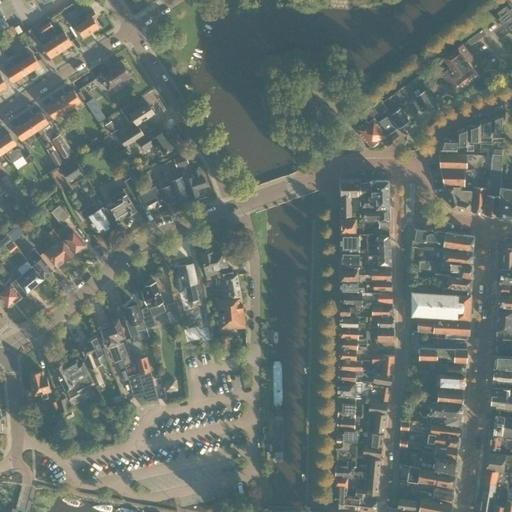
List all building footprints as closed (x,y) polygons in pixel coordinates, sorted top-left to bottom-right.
[(510,32),(511,31),(511,7),(508,3),(495,14),(510,32)] [(71,12),(68,7),(63,11),(66,16),(71,12)] [(0,30),(8,26),(0,11),(0,30)] [(76,26),(84,38),(100,28),(94,19),(98,17),(94,11),(87,15),(85,11),(77,16),(82,23),(76,26)] [(42,22),(45,25),(61,52),(73,45),(64,31),(57,36),(53,29),(53,28),(50,23),(52,21),(50,17),(42,22)] [(15,28),(18,34),(23,31),(19,25),(15,28)] [(51,58),(61,52),(45,25),(40,28),(44,34),(46,33),(49,36),(51,39),(42,45),(51,58)] [(25,33),(32,43),(38,39),(31,29),(25,33)] [(467,41),(470,46),(486,34),(483,30),(467,41)] [(19,36),(25,47),(30,43),(24,33),(19,36)] [(448,84),(452,80),(459,90),(483,72),(463,44),(443,58),(450,67),(441,74),(448,84)] [(26,59),(20,63),(27,74),(40,65),(33,54),(31,56),(27,51),(23,54),(26,59)] [(13,83),(27,74),(20,63),(13,67),(10,62),(6,65),(9,70),(6,72),(13,83)] [(125,77),(130,73),(123,63),(106,74),(105,71),(98,75),(107,89),(125,78),(125,77)] [(0,91),(8,87),(1,75),(0,75),(0,91)] [(421,93),(416,96),(424,111),(433,105),(429,99),(432,97),(427,88),(424,81),(417,86),(421,93)] [(416,96),(410,99),(407,93),(408,92),(404,86),(397,91),(400,97),(402,97),(406,103),(407,102),(416,116),(424,111),(416,96)] [(74,91),(60,100),(68,111),(70,109),(73,114),(77,111),(74,107),(81,102),(74,91)] [(395,93),(382,102),(385,106),(390,103),(396,111),(391,115),(399,128),(409,121),(402,111),(406,109),(395,93)] [(93,99),(86,103),(98,121),(105,117),(93,99)] [(374,146),(377,143),(378,141),(387,135),(377,122),(375,118),(382,113),(387,109),(385,106),(382,102),(380,99),(361,114),(352,124),(371,146),(372,145),(374,146)] [(65,112),(68,111),(60,100),(47,109),(54,120),(61,115),(65,120),(69,117),(65,112)] [(133,119),(137,125),(155,114),(148,103),(141,107),(137,100),(121,110),(129,122),(133,119)] [(377,122),(387,135),(388,136),(395,131),(394,129),(397,127),(388,115),(389,113),(387,109),(382,113),(385,117),(377,122)] [(42,112),(28,121),(36,132),(38,131),(41,136),(45,133),(42,128),(49,123),(42,112)] [(492,120),(492,132),(503,132),(504,113),(503,114),(503,116),(500,116),(500,115),(492,118),(492,120)] [(481,124),(480,136),(481,136),(492,137),(492,132),(492,120),(488,120),(488,119),(480,122),(480,124),(481,124)] [(36,132),(28,121),(15,130),(22,141),(29,137),(32,141),(36,138),(33,134),(36,132)] [(117,130),(111,121),(105,125),(111,134),(117,130)] [(469,128),(469,140),(474,141),(475,141),(480,141),(481,136),(480,136),(481,124),(480,124),(477,124),(476,123),(476,124),(473,125),(469,126),(469,128)] [(156,158),(156,159),(175,147),(168,135),(166,136),(160,125),(138,139),(142,145),(141,146),(145,152),(145,151),(152,146),(159,156),(156,158)] [(120,138),(125,147),(144,135),(138,126),(120,138)] [(456,137),(456,139),(457,139),(456,145),(457,145),(467,145),(469,145),(469,140),(469,128),(465,128),(457,131),(456,137)] [(9,133),(0,139),(0,148),(3,154),(6,152),(13,163),(23,156),(18,148),(14,151),(12,148),(17,145),(9,133)] [(61,134),(52,140),(64,158),(71,154),(73,152),(61,134)] [(443,138),(439,151),(457,151),(457,149),(457,145),(456,145),(457,139),(456,139),(448,139),(443,138)] [(174,158),(178,169),(189,165),(186,154),(174,158)] [(439,154),(440,167),(482,167),(483,155),(439,154)] [(493,154),(490,179),(490,182),(500,184),(502,163),(502,155),(493,154)] [(59,156),(52,160),(56,166),(62,163),(59,156)] [(82,174),(75,163),(76,162),(73,157),(59,166),(69,182),(82,174)] [(502,163),(500,184),(500,186),(498,217),(504,218),(509,219),(510,219),(511,219),(511,188),(503,187),(505,163),(502,163)] [(190,168),(194,176),(184,180),(190,198),(200,194),(198,189),(207,186),(199,164),(190,168)] [(173,180),(169,168),(163,171),(168,184),(170,183),(176,201),(189,196),(182,177),(173,180)] [(441,168),(445,187),(467,187),(467,186),(473,186),(474,174),(474,169),(441,168)] [(147,172),(151,181),(156,178),(151,170),(147,172)] [(473,186),(472,191),(470,208),(472,208),(472,212),(485,215),(487,188),(477,187),(478,180),(477,180),(478,175),(474,174),(473,186)] [(11,182),(6,175),(1,179),(6,185),(11,182)] [(164,202),(160,195),(157,190),(155,186),(142,194),(138,187),(137,188),(131,177),(124,181),(128,187),(127,188),(130,193),(132,193),(134,197),(138,195),(147,210),(156,205),(156,206),(157,206),(159,207),(162,205),(163,203),(164,202)] [(500,186),(500,184),(490,182),(490,179),(488,179),(487,188),(485,215),(498,217),(500,186)] [(341,181),(341,196),(351,196),(351,197),(352,197),(360,197),(360,181),(354,181),(349,181),(341,181)] [(376,195),(389,195),(388,181),(377,181),(371,181),(371,183),(361,183),(361,187),(361,195),(371,195),(376,195)] [(157,190),(160,195),(164,194),(167,204),(176,201),(170,183),(168,184),(168,186),(159,189),(157,190)] [(470,212),(470,208),(472,191),(467,190),(467,187),(445,187),(452,208),(470,212)] [(121,201),(114,188),(107,192),(113,203),(107,207),(108,208),(107,208),(115,222),(117,221),(117,222),(123,218),(123,217),(126,215),(119,203),(121,201)] [(121,201),(119,203),(126,215),(127,214),(127,215),(128,214),(131,216),(135,214),(135,210),(136,210),(127,195),(130,193),(127,188),(124,190),(123,189),(117,192),(115,188),(114,188),(121,201)] [(376,207),(376,208),(389,208),(389,195),(376,195),(371,195),(361,195),(360,200),(360,207),(376,207)] [(351,197),(351,196),(341,196),(341,216),(352,217),(352,197),(351,197)] [(108,213),(104,207),(98,211),(92,202),(79,211),(84,219),(88,217),(96,230),(101,231),(106,228),(107,229),(111,227),(110,225),(113,223),(107,214),(108,213)] [(52,212),(61,223),(69,217),(60,206),(52,212)] [(390,234),(389,208),(376,208),(376,207),(360,207),(360,220),(379,220),(379,227),(375,227),(375,234),(390,234)] [(355,234),(355,219),(341,219),(341,234),(355,234)] [(81,247),(84,245),(68,224),(65,227),(66,229),(65,230),(69,235),(65,238),(76,252),(77,251),(79,251),(81,249),(81,247)] [(45,251),(56,264),(57,266),(64,260),(65,261),(73,254),(68,249),(69,248),(65,244),(49,225),(44,229),(55,243),(45,251)] [(18,227),(14,231),(19,237),(23,233),(18,227)] [(423,245),(424,245),(424,242),(425,230),(415,229),(413,241),(412,245),(422,246),(423,245)] [(444,232),(427,230),(427,231),(425,230),(424,245),(432,246),(442,248),(442,244),(444,236),(444,232)] [(456,234),(444,232),(442,246),(459,249),(469,250),(473,250),(473,244),(474,236),(456,234)] [(0,239),(0,247),(10,239),(6,234),(0,239)] [(367,234),(355,234),(341,234),(341,250),(359,251),(359,250),(367,250),(367,246),(367,242),(367,234)] [(390,245),(390,234),(375,234),(367,234),(367,242),(372,242),(372,239),(376,239),(377,245),(390,245)] [(367,253),(373,253),(373,250),(377,250),(377,256),(391,255),(390,245),(377,245),(367,246),(367,250),(367,253)] [(511,245),(502,245),(502,268),(511,268),(511,245)] [(33,266),(34,265),(44,278),(53,271),(34,248),(30,251),(33,256),(28,260),(33,266)] [(442,262),(467,264),(472,265),(473,252),(444,249),(443,257),(442,262)] [(227,266),(227,264),(224,251),(213,254),(212,251),(210,251),(209,251),(205,252),(205,253),(202,253),(204,262),(203,262),(203,264),(206,277),(217,274),(218,277),(233,273),(232,268),(226,269),(225,267),(227,266)] [(359,252),(341,252),(341,268),(359,268),(359,266),(361,266),(361,262),(359,261),(359,252)] [(368,269),(372,269),(374,269),(374,261),(377,261),(377,266),(391,266),(391,255),(377,256),(368,256),(368,269)] [(418,271),(435,274),(472,277),(472,265),(467,264),(442,262),(429,261),(419,260),(418,271)] [(193,264),(186,264),(179,266),(183,285),(191,283),(194,296),(200,295),(193,264)] [(12,275),(17,280),(28,293),(44,280),(33,267),(23,275),(18,269),(12,275)] [(511,268),(502,268),(501,268),(500,282),(511,282),(511,268)] [(358,269),(341,269),(341,281),(358,280),(365,280),(365,275),(358,275),(358,269)] [(392,281),(391,269),(374,269),(372,269),(372,281),(373,281),(392,281)] [(220,277),(224,299),(241,296),(237,274),(233,274),(233,273),(218,277),(218,278),(220,277)] [(472,278),(472,277),(435,274),(433,285),(438,286),(471,289),(472,278)] [(15,302),(22,296),(11,284),(7,287),(0,279),(0,296),(9,307),(9,306),(10,307),(13,304),(12,304),(15,302)] [(341,281),(341,292),(362,293),(364,293),(365,288),(358,288),(358,280),(341,281)] [(146,285),(148,290),(143,292),(144,296),(143,296),(143,299),(146,302),(146,301),(148,307),(142,309),(144,319),(146,328),(146,329),(156,325),(152,314),(165,309),(165,311),(166,311),(162,302),(163,301),(160,293),(156,281),(154,282),(153,281),(148,283),(148,284),(146,285)] [(392,290),(392,281),(373,281),(373,290),(392,290)] [(511,282),(500,282),(499,295),(511,295),(511,282)] [(457,318),(459,318),(470,319),(470,318),(471,295),(471,291),(451,289),(452,287),(438,286),(433,285),(426,284),(412,284),(411,315),(429,316),(431,316),(457,318)] [(372,304),(393,303),(392,293),(364,293),(362,293),(341,292),(340,305),(359,305),(372,304)] [(511,295),(499,295),(498,306),(511,307),(511,295)] [(245,327),(241,297),(242,297),(241,296),(224,299),(219,300),(218,300),(218,309),(227,308),(227,313),(218,314),(220,328),(229,328),(229,325),(238,325),(238,327),(245,327)] [(284,298),(274,298),(273,352),(283,352),(284,298)] [(137,331),(146,328),(144,319),(142,320),(137,304),(136,304),(132,301),(126,307),(123,308),(131,335),(137,333),(137,331)] [(170,312),(174,322),(179,320),(174,302),(167,305),(170,312)] [(340,305),(340,316),(359,316),(359,310),(359,305),(340,305)] [(372,311),(359,310),(359,316),(361,316),(367,317),(378,317),(393,317),(393,305),(372,305),(372,311)] [(511,310),(498,309),(497,331),(511,332),(511,310)] [(361,316),(359,316),(340,316),(340,327),(358,328),(358,322),(361,322),(367,322),(367,317),(361,316)] [(431,316),(429,316),(429,318),(418,317),(417,318),(417,331),(421,331),(433,332),(436,333),(436,335),(436,338),(440,338),(443,338),(447,338),(468,340),(468,334),(469,321),(459,320),(459,318),(457,318),(431,316)] [(372,323),(378,323),(378,328),(394,328),(393,317),(378,317),(367,317),(367,322),(367,328),(371,328),(372,323)] [(120,344),(119,339),(124,337),(123,332),(124,332),(122,327),(121,328),(118,319),(109,322),(110,326),(122,358),(128,356),(123,343),(120,344)] [(118,362),(123,360),(122,358),(110,326),(102,328),(108,346),(114,344),(115,347),(113,348),(118,362)] [(358,335),(358,328),(340,327),(340,338),(362,339),(362,335),(358,335)] [(208,328),(200,330),(201,339),(202,342),(211,340),(208,328)] [(394,328),(378,328),(371,328),(371,334),(377,334),(377,340),(394,341),(394,328)] [(185,334),(187,342),(201,339),(200,330),(185,334)] [(230,350),(229,334),(220,335),(222,350),(230,350)] [(97,357),(102,355),(95,339),(94,339),(93,338),(90,340),(89,341),(87,342),(88,344),(81,347),(85,358),(86,358),(90,369),(100,364),(97,357)] [(340,338),(339,349),(357,349),(357,343),(367,343),(367,339),(362,339),(340,338)] [(511,342),(496,341),(495,354),(511,355),(511,342)] [(429,360),(447,361),(466,362),(467,350),(455,350),(455,349),(419,348),(419,360),(429,360)] [(362,349),(357,349),(339,349),(339,360),(356,360),(356,353),(362,353),(362,349)] [(372,363),(382,364),(383,355),(373,354),(372,363)] [(383,355),(382,364),(381,373),(392,374),(394,355),(383,355)] [(511,368),(511,355),(495,355),(494,367),(511,368)] [(148,401),(158,398),(147,357),(135,360),(139,374),(145,394),(148,401)] [(273,358),(272,408),(282,408),(283,358),(273,358)] [(78,392),(95,383),(94,382),(83,362),(80,363),(77,359),(65,366),(64,364),(61,365),(60,363),(55,365),(56,368),(54,369),(70,398),(79,393),(78,392)] [(339,370),(361,371),(362,367),(356,367),(356,360),(339,360),(339,370)] [(428,374),(431,374),(464,375),(466,362),(447,361),(447,371),(431,371),(429,370),(429,371),(428,374)] [(493,381),(511,383),(511,370),(494,369),(493,381)] [(339,370),(338,381),(355,382),(355,375),(361,375),(361,371),(339,370)] [(435,380),(435,386),(463,388),(464,375),(431,374),(428,374),(429,371),(420,370),(420,376),(418,376),(418,378),(435,380)] [(47,392),(51,390),(47,376),(44,377),(43,371),(29,375),(35,395),(42,393),(43,399),(49,397),(47,392)] [(391,386),(392,374),(381,373),(373,373),(372,384),(391,386)] [(102,383),(98,374),(92,376),(94,382),(95,383),(96,386),(102,383)] [(128,376),(134,397),(145,394),(139,374),(128,376)] [(166,382),(167,390),(176,389),(175,380),(166,382)] [(108,384),(110,390),(120,387),(118,381),(108,384)] [(355,382),(338,381),(338,396),(358,398),(361,398),(362,382),(355,382)] [(425,401),(430,401),(462,403),(463,389),(438,388),(437,398),(432,398),(430,395),(419,394),(419,400),(425,401)] [(511,413),(511,389),(492,388),(490,411),(511,413)] [(66,399),(58,401),(61,412),(69,410),(66,399)] [(338,407),(337,416),(355,416),(355,400),(338,399),(338,407)] [(368,412),(376,413),(386,414),(388,404),(381,403),(370,401),(368,412)] [(432,418),(436,419),(444,419),(444,415),(461,416),(462,403),(430,401),(430,406),(429,413),(427,415),(426,418),(421,417),(421,423),(428,424),(429,422),(431,422),(432,418)] [(71,410),(62,415),(63,421),(74,416),(71,410)] [(384,432),(386,414),(376,413),(374,431),(384,432)] [(282,414),(272,414),(271,466),(281,466),(282,414)] [(461,416),(444,415),(444,419),(436,419),(436,425),(443,425),(460,427),(461,416)] [(502,435),(507,435),(511,436),(511,416),(505,416),(504,416),(497,415),(494,433),(502,434),(502,435)] [(337,416),(337,429),(354,429),(354,417),(337,416)] [(401,423),(400,430),(408,431),(409,423),(401,423)] [(428,424),(421,423),(421,427),(430,428),(429,434),(459,437),(460,427),(443,425),(436,425),(428,424)] [(357,441),(357,430),(337,429),(336,449),(338,449),(338,452),(339,452),(341,454),(343,454),(345,452),(347,452),(347,449),(348,449),(348,443),(350,444),(350,441),(357,441)] [(367,444),(367,445),(382,447),(383,435),(372,433),(371,435),(369,435),(367,444)] [(511,439),(506,439),(507,435),(502,435),(490,433),(489,442),(511,444),(511,439)] [(459,437),(429,434),(428,434),(427,442),(458,446),(459,437)] [(511,445),(511,444),(489,442),(488,452),(505,455),(506,448),(511,449),(511,445)] [(382,447),(367,445),(364,444),(363,455),(380,457),(382,447)] [(436,445),(434,451),(431,451),(430,450),(423,448),(423,450),(432,452),(431,456),(434,457),(457,460),(458,448),(436,445)] [(422,449),(413,448),(412,452),(412,453),(421,454),(420,459),(421,459),(419,467),(420,467),(455,473),(456,468),(457,461),(434,457),(431,456),(432,452),(423,450),(422,449)] [(504,471),(510,472),(511,472),(511,455),(505,454),(505,455),(488,452),(486,469),(504,472),(504,471)] [(370,459),(368,476),(379,477),(380,460),(370,459)] [(335,477),(344,477),(365,478),(366,472),(354,471),(354,466),(355,466),(356,462),(347,461),(347,466),(336,466),(335,477)] [(454,487),(455,475),(455,473),(420,467),(419,467),(409,465),(407,481),(418,483),(418,481),(454,487)] [(504,471),(504,472),(486,470),(483,482),(508,486),(510,472),(504,471)] [(379,477),(368,476),(367,494),(377,495),(379,477)] [(347,495),(354,495),(356,496),(356,488),(347,487),(348,478),(344,477),(336,477),(335,486),(336,486),(336,487),(335,487),(334,507),(343,508),(344,497),(347,498),(347,495)] [(483,489),(482,495),(483,495),(482,497),(479,511),(491,511),(494,491),(502,493),(506,494),(507,494),(508,491),(508,486),(483,482),(483,489)] [(421,493),(421,496),(453,502),(454,489),(432,486),(431,494),(421,493)] [(356,496),(359,496),(358,509),(376,511),(377,502),(364,500),(364,496),(365,488),(356,488),(356,496)] [(504,511),(507,494),(502,493),(501,500),(496,500),(495,504),(493,511),(504,511)] [(343,508),(358,509),(359,496),(356,496),(354,495),(347,495),(347,498),(344,497),(343,508)] [(451,511),(452,504),(421,497),(419,511),(451,511)] [(397,509),(415,511),(417,501),(398,498),(397,509)]
